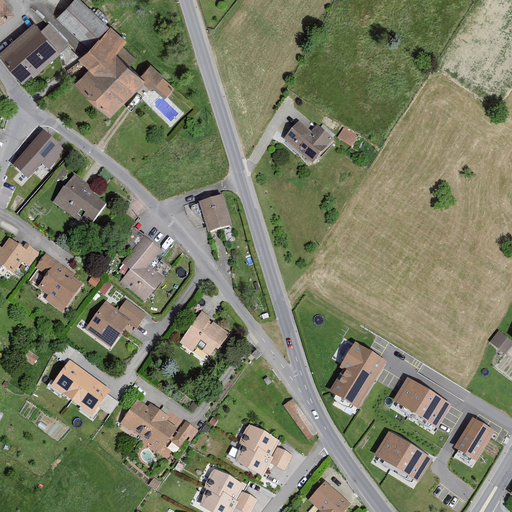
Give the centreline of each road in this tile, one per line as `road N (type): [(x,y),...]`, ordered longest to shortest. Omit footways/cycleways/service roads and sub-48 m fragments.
road 1 (tertiary): [(300,370),(186,0)]
road 2 (residential): [(23,99),(146,196),(289,376)]
